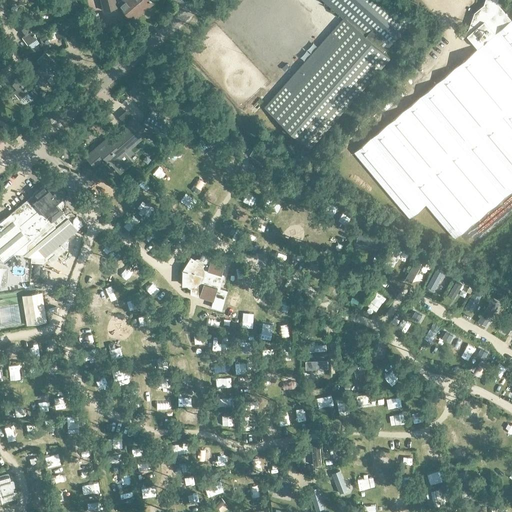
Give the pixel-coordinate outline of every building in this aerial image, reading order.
[(76,0),(59,0),(65,9),(70,7),(71,8),(79,4),(76,0)] [(115,0),(100,0),(103,11),(118,7),(115,0)] [(122,0),(118,4),(130,19),(136,14),(132,10),(138,5),(144,11),(152,4),(148,0),(122,0)] [(324,0),(344,17),(383,52),(413,19),(390,0),(324,0)] [(485,0),(484,5),(482,13),(478,16),(475,29),(468,35),(478,48),(421,97),(355,152),(410,218),(426,204),(455,239),(505,197),(511,190),(511,20),(497,3),(498,0),(485,0)] [(98,12),(88,15),(94,38),(104,35),(98,12)] [(383,52),(344,17),(265,107),(311,148),(390,58),(383,52)] [(68,19),(52,25),(57,37),(63,35),(64,40),(74,36),(68,19)] [(34,33),(38,31),(31,21),(21,29),(25,34),(22,37),(28,44),(37,38),(35,35),(34,36),(33,34),(34,33)] [(51,68),(54,65),(56,63),(45,52),(37,60),(41,65),(36,70),(41,76),(42,75),(44,77),(43,78),(45,80),(54,72),(53,70),(51,68)] [(25,87),(26,87),(29,85),(21,76),(12,83),(16,89),(13,91),(20,99),(28,92),(26,89),(25,90),(24,88),(25,87)] [(174,100),(172,105),(183,111),(186,113),(188,108),(174,100)] [(164,136),(170,124),(172,121),(151,108),(142,125),(164,136)] [(94,165),(104,156),(110,164),(139,139),(148,132),(136,118),(128,126),(110,141),(107,137),(96,148),(86,156),(94,165)] [(286,126),(283,129),(290,135),(293,132),(286,126)] [(68,217),(78,229),(83,225),(76,216),(73,213),(69,212),(66,214),(61,208),(63,206),(64,201),(62,198),(65,195),(55,183),(49,188),(45,184),(40,188),(33,180),(26,185),(34,194),(10,213),(36,244),(68,217)] [(0,257),(4,262),(14,253),(23,254),(36,244),(10,213),(0,221),(0,257)] [(36,244),(23,254),(23,255),(45,257),(51,252),(53,255),(59,255),(68,248),(68,242),(66,239),(78,229),(68,217),(36,244)] [(360,236),(358,243),(380,249),(382,242),(360,236)] [(193,259),(184,270),(185,284),(191,285),(190,294),(213,301),(217,288),(220,289),(224,275),(222,274),(226,261),(203,254),(198,262),(193,259)] [(422,266),(415,262),(405,280),(412,283),(422,266)] [(437,267),(427,286),(433,289),(444,271),(437,267)] [(366,290),(368,282),(347,278),(346,286),(366,290)] [(448,296),(454,299),(463,284),(457,280),(448,296)] [(482,294),(477,291),(468,306),(473,309),(482,294)] [(47,323),(42,293),(22,296),(26,326),(47,323)] [(497,306),(492,303),(483,318),(489,320),(497,306)] [(422,315),(415,312),(412,317),(419,321),(422,315)] [(422,320),(418,329),(426,333),(430,324),(422,320)] [(453,336),(446,332),(443,338),(450,341),(453,336)] [(487,353),(481,349),(478,355),(484,358),(487,353)] [(360,384),(366,382),(360,364),(353,366),(360,384)] [(237,369),(237,380),(248,380),(248,369),(237,369)] [(290,391),(289,384),(274,386),(275,393),(290,391)] [(320,410),(327,409),(325,391),(318,392),(320,410)] [(67,440),(78,439),(77,424),(66,425),(67,440)] [(313,465),(321,465),(320,444),(315,443),(311,445),(313,465)] [(0,502),(5,501),(15,498),(8,473),(0,475),(0,502)]
